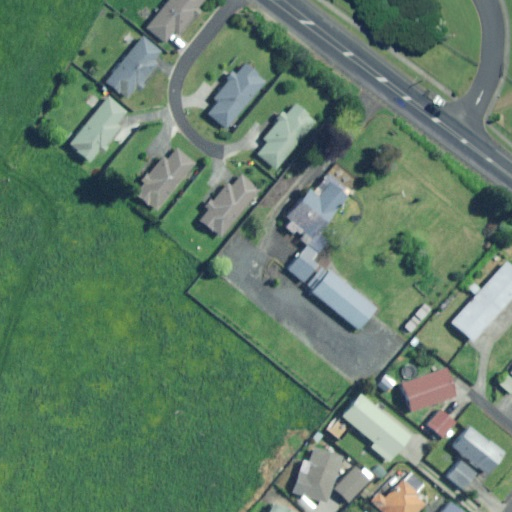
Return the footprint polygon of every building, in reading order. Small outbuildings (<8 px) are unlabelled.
[(175,35),(188,18),(191,21),(198,11),(195,9),(201,0),(164,0),(140,32),(158,46),(170,31),(175,35)] [(143,85),(140,83),(155,65),(150,61),(157,52),(138,37),(102,82),(124,100),(132,90),(137,94),(143,85)] [(261,82),(237,62),(220,82),(208,97),(214,102),(204,114),(222,129),(261,82)] [(107,147),(104,145),(118,127),(114,124),(123,113),(104,98),(66,145),(87,163),(96,152),(100,155),(107,147)] [(312,123),(291,104),(258,142),(261,144),(252,155),(271,171),(312,123)] [(192,164),(173,148),(163,160),(159,157),(131,192),(154,211),(192,164)] [(359,181),(332,160),(280,224),(307,246),(359,181)] [(256,191),(237,175),(227,187),(223,183),(195,219),(218,238),(256,191)] [(314,266),(298,252),(285,268),(301,281),(314,266)] [(511,294),(511,271),(502,262),(449,323),(471,342),(511,294)] [(373,309),(326,271),(309,293),(356,330),(373,309)] [(427,310),(421,305),(402,327),(408,332),(427,310)] [(450,397),(440,369),(397,385),(407,412),(450,397)] [(511,389),(511,382),(505,376),(497,385),(507,394),(511,389)] [(407,436),(357,394),(338,416),(371,443),(367,447),(385,462),(407,436)] [(450,424),(435,411),(423,424),(439,437),(450,424)] [(498,453),(465,426),(448,447),(481,474),(498,453)] [(339,457),(309,448),(304,464),(299,462),(289,493),(324,503),(339,457)] [(470,475),(453,460),(440,476),(457,490),(470,475)] [(367,481),(351,467),(331,489),(346,504),(367,481)] [(365,501),(377,511),(413,511),(420,505),(410,496),(420,484),(406,472),(396,483),(387,476),(365,501)] [(459,511),(438,495),(430,506),(437,511),(459,511)]
